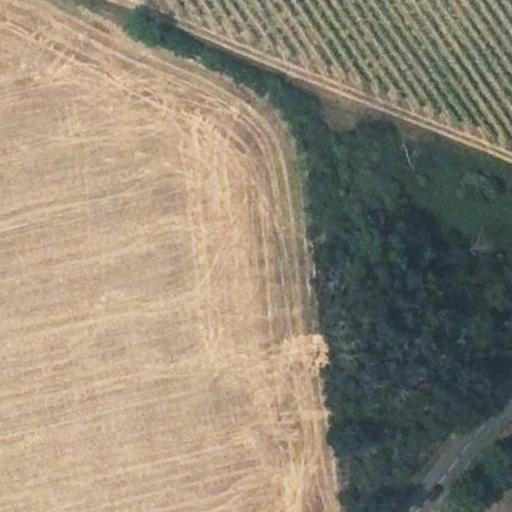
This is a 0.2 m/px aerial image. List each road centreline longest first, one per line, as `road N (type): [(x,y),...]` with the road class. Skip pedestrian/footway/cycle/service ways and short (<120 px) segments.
road 1 (track): [(118,0),(511,159)]
road 2 (tertiary): [(416,511),(511,396)]
